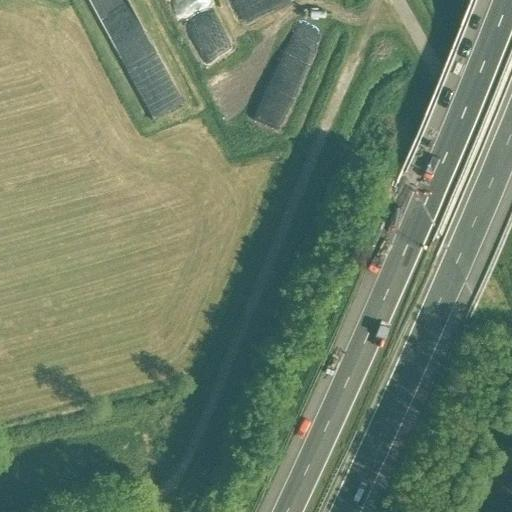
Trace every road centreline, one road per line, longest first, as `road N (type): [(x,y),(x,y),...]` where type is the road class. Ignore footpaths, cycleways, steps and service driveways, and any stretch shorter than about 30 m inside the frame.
road 1 (track): [(121,511),(151,500),(175,477),(359,52),(401,9)]
road 2 (motorway): [(506,0),(287,511)]
road 3 (motorway): [(344,511),(511,124)]
road 4 (unclassified): [(511,207),(395,0)]
